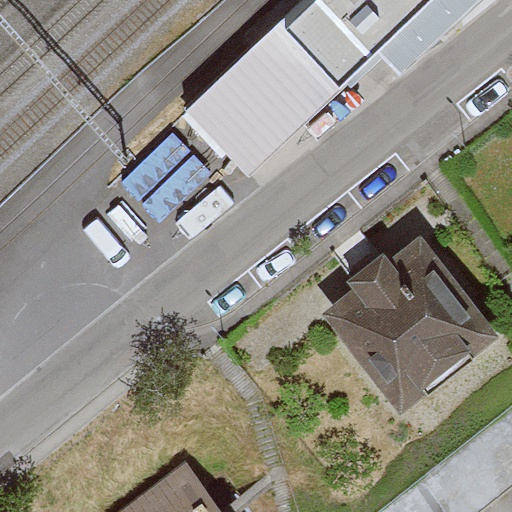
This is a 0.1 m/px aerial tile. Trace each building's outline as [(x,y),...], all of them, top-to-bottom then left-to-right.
[(347,85),(426,0),(314,0),(288,28),(347,85)] [(176,132),(130,180),(157,206),(203,158),(176,132)] [(338,291),(415,392),(499,329),(422,227),(338,291)] [(511,423),(404,511),(480,511),(511,486),(511,423)] [(209,511),(181,474),(129,511),(209,511)]
